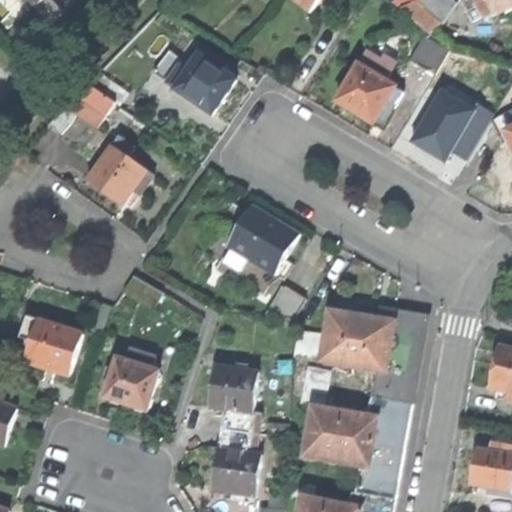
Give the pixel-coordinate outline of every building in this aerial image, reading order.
[(32,0),(53,23),(74,3),(71,0),(56,0),(55,1),(53,0),(32,0)] [(300,0),(313,10),(321,0),(300,0)] [(421,0),(444,21),(458,2),(455,0),(421,0)] [(478,0),(489,20),(499,14),(491,0),(478,0)] [(511,0),(491,0),(499,14),(511,7),(511,0)] [(0,22),(1,23),(11,13),(0,2),(0,22)] [(411,60),(437,75),(451,50),(425,36),(411,60)] [(359,114),(378,126),(381,120),(399,89),(387,82),(398,67),(370,50),(339,102),(359,114)] [(227,97),(239,80),(202,54),(191,70),(179,88),(216,113),(227,97)] [(171,82),(179,88),(191,70),(183,65),(171,82)] [(108,75),(98,89),(119,104),(122,106),(132,93),(108,75)] [(89,82),(79,95),(109,117),(119,104),(98,89),(89,82)] [(476,108),(439,87),(408,141),(445,162),(451,151),(476,108)] [(408,93),(399,89),(381,120),(389,124),(408,93)] [(72,105),(102,127),(109,117),(79,95),(72,105)] [(492,117),(476,108),(451,151),(467,160),(492,117)] [(507,144),(511,140),(511,138),(509,132),(511,130),(511,111),(494,121),(507,144)] [(89,181),(125,207),(129,200),(136,205),(143,196),(150,186),(143,181),(150,172),(131,158),(138,148),(122,136),(89,181)] [(232,247),(278,275),(288,260),(302,237),(281,223),(257,208),(232,247)] [(296,266),(288,260),(278,275),(287,281),(296,266)] [(128,290),(158,309),(166,295),(136,276),(128,290)] [(286,288),(271,315),(298,318),(309,299),(286,288)] [(93,327),(107,331),(114,307),(99,303),(93,327)] [(386,312),(384,321),(398,324),(390,372),(382,371),(378,398),(411,403),(416,365),(427,319),(386,312)] [(384,321),(333,313),(329,335),(326,358),(325,361),(382,371),(390,372),(398,324),(384,321)] [(55,371),(72,377),(86,336),(29,317),(22,339),(36,343),(29,363),(55,371)] [(299,353),(326,358),(329,335),(302,331),(299,353)] [(497,369),(493,389),(507,392),(506,399),(511,400),(511,349),(501,347),(497,369)] [(131,352),(128,363),(154,371),(157,360),(131,352)] [(127,405),(149,412),(161,374),(154,371),(128,363),(120,360),(107,398),(127,405)] [(306,379),(332,382),(334,369),(308,366),(306,379)] [(214,409),(229,410),(258,414),(263,372),(218,367),(216,387),(214,409)] [(330,395),(332,382),(306,379),(305,392),(330,395)] [(329,407),(330,395),(305,392),(303,403),(329,407)] [(0,442),(8,445),(12,430),(18,409),(5,405),(7,399),(0,396),(0,442)] [(407,422),(411,403),(378,398),(375,397),(372,416),(407,422)] [(403,447),(407,422),(372,416),(318,407),(309,458),(365,468),(398,473),(403,447)] [(229,410),(226,431),(262,435),(264,414),(258,414),(229,410)] [(271,421),(271,435),(292,435),(293,422),(271,421)] [(226,431),(224,451),(265,455),(265,450),(260,450),(262,435),(226,431)] [(233,493),(260,497),(265,455),(224,451),(221,450),(216,492),(233,493)] [(473,486),(511,491),(511,455),(479,450),(475,471),(473,486)] [(320,464),(297,460),(295,473),(318,477),(320,464)] [(393,498),(398,473),(365,468),(361,493),(393,498)] [(315,489),(318,477),(295,473),(293,485),(315,489)] [(314,501),(315,489),(293,485),(291,498),(314,501)] [(364,511),(390,511),(393,498),(361,493),(358,511),(364,511)] [(287,511),(287,498),(275,496),(274,510),(265,510),(264,511),(287,511)] [(364,511),(358,511),(305,502),(303,511),(364,511)]
